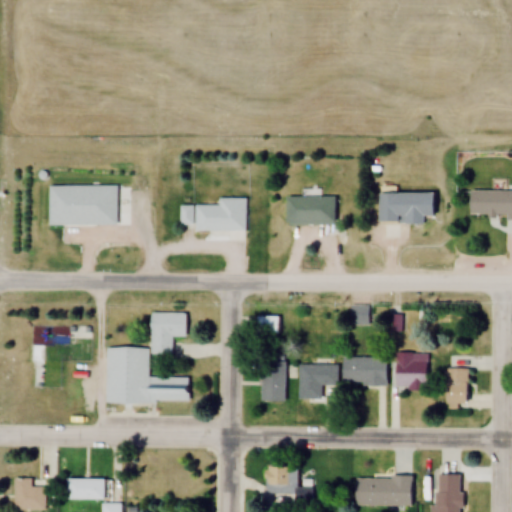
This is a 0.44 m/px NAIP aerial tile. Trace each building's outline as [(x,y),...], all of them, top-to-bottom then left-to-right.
[(511,191),(470,190),(470,216),(511,216),(511,191)] [(438,193),(382,193),(382,219),(438,219),(438,193)] [(287,225),(336,225),(336,198),(287,198),(287,225)] [(195,231),(245,231),(245,199),(218,199),(218,205),(180,205),(180,225),(195,225),(195,231)] [(173,355),(173,337),(188,337),(187,313),(152,313),(152,355),(173,355)] [(280,316),(259,316),(259,335),(280,335),(280,316)] [(107,348),(107,403),(191,403),(191,377),(149,377),(149,348),(107,348)] [(429,353),(397,353),(397,390),(429,390),(429,353)] [(388,358),(344,358),(344,386),(388,386),(388,358)] [(264,402),(287,402),(287,361),(264,361),(264,402)] [(300,365),(300,399),(328,399),(328,387),(339,387),(339,365),(300,365)] [(448,370),(448,404),(469,404),(469,370),(448,370)] [(268,495),(311,495),(311,490),(300,490),(300,467),(268,467),(268,495)] [(462,511),(462,475),(433,475),(433,511),(462,511)] [(356,507),(413,507),(413,477),(356,477),(356,507)] [(45,510),(45,487),(33,487),(33,479),(15,479),(15,510),(45,510)] [(68,500),(108,500),(108,480),(68,480),(68,500)]
